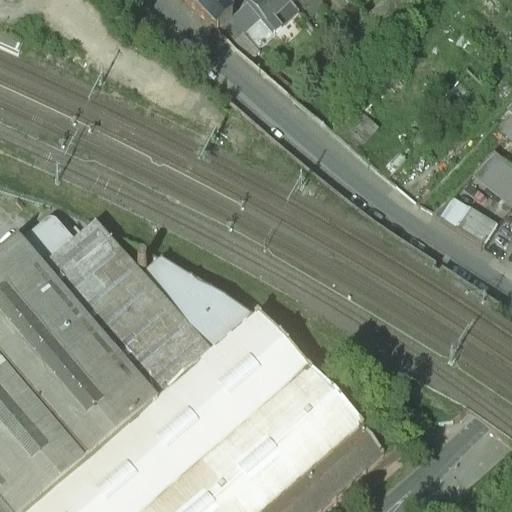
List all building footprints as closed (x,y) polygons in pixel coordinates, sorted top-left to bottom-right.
[(184,0),(199,14),(211,0),(184,0)] [(230,4),(226,0),(211,0),(199,14),(215,32),(233,15),(227,7),(230,4)] [(290,1),(289,0),(247,0),(259,14),(266,22),(274,16),(290,1)] [(259,14),(243,29),(243,30),(232,40),(238,47),(266,22),(259,14)] [(274,16),(266,22),(273,31),(281,24),(274,16)] [(266,22),(238,47),(248,56),(258,47),(257,46),(273,31),(266,22)] [(298,93),(271,67),(265,73),(291,99),(298,93)] [(511,116),(509,114),(495,129),(511,142),(511,116)] [(511,170),(493,155),(474,174),(511,204),(511,170)] [(496,230),(449,199),(432,216),(483,250),(496,230)] [(142,284),(96,230),(70,251),(54,232),(52,231),(49,230),(47,231),(44,232),(44,231),(0,268),(0,511),(330,511),(386,464),(258,324),(225,306),(162,267),(142,284)]
